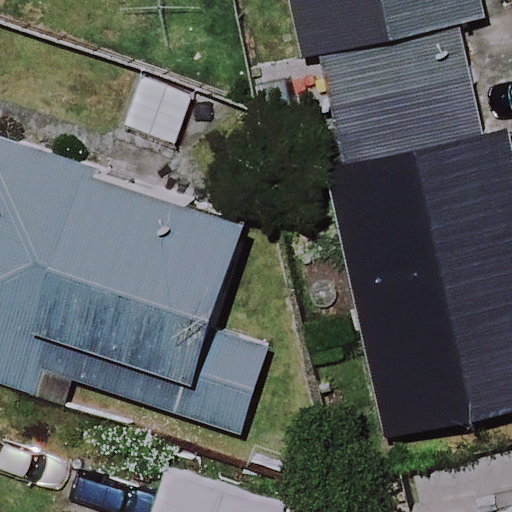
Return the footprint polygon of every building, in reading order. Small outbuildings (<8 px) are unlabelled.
[(347,111),(480,84),(467,21),(498,14),(494,0),(299,0),(310,54),(322,52),(335,114),(347,111)] [(480,84),(347,111),(357,158),(333,163),(388,434),(511,408),(511,85),(510,78),(480,84)] [(255,219),(0,138),(0,373),(70,396),(77,376),(245,429),(271,346),(221,330),(255,219)] [(286,511),(290,500),(175,464),(160,511),(286,511)] [(511,511),(511,501),(458,511),(511,511)]
